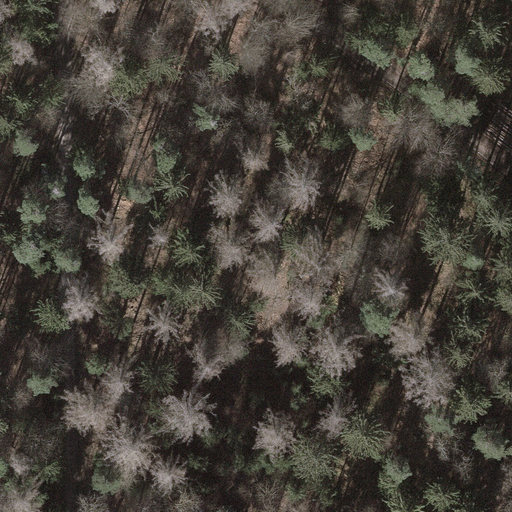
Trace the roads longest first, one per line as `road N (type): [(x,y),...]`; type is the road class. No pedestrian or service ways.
road 1 (track): [(74,511),(71,0)]
road 2 (track): [(286,0),(511,167)]
